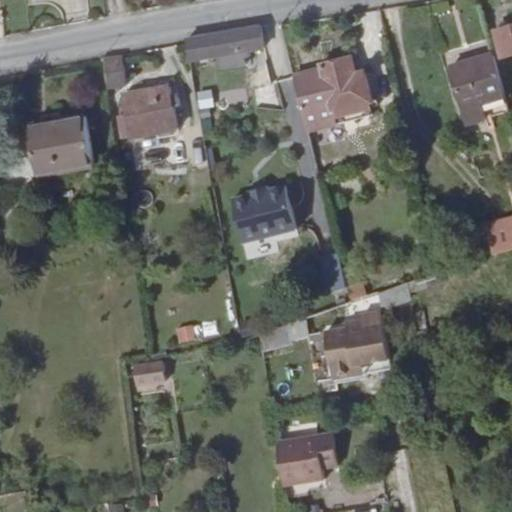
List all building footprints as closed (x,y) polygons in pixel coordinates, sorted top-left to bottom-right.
[(511,50),(511,22),(500,24),(506,52),(511,50)] [(187,35),(188,40),(191,56),(193,56),(213,52),(220,51),(250,46),(265,44),(262,23),(187,35)] [(251,52),(250,46),(220,51),(223,64),(247,60),(246,53),(251,52)] [(124,49),(105,52),(110,84),(127,81),(124,49)] [(509,94),(497,50),(454,60),(468,118),(488,114),(485,99),(509,94)] [(214,59),(213,52),(193,56),(194,65),(209,62),(208,59),(214,59)] [(327,74),(328,83),(301,88),(309,124),(380,113),(371,67),(327,74)] [(177,124),(170,84),(123,93),(130,133),(177,124)] [(260,107),(277,101),(271,84),(254,90),(260,107)] [(199,107),(214,104),(211,88),(195,91),(199,107)] [(488,114),(511,109),(511,106),(509,94),(485,99),(488,114)] [(100,163),(92,116),(35,126),(43,173),(100,163)] [(246,240),(300,228),(295,208),(290,184),(272,188),(271,186),(254,189),(254,192),(236,197),(246,240)] [(511,213),(488,221),(496,249),(511,244),(511,213)] [(337,253),(317,257),(325,292),(344,288),(337,253)] [(503,282),(511,279),(511,259),(497,265),(503,282)] [(213,319),(175,329),(179,344),(218,334),(213,319)] [(390,357),(384,320),(327,327),(333,373),(358,370),(357,361),(390,357)] [(287,327),(263,338),(266,353),(293,340),(287,327)] [(132,384),(138,383),(135,365),(161,360),(161,355),(147,357),(128,361),(131,384),(132,384)] [(357,361),(358,370),(392,366),(390,357),(357,361)] [(135,365),(138,383),(165,378),(161,360),(135,365)] [(320,443),(279,449),(285,494),(326,488),(320,443)]
